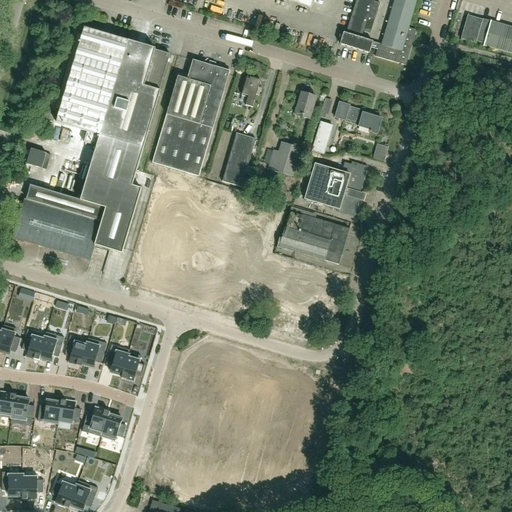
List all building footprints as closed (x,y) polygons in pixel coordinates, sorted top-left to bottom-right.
[(370,48),(377,50),(378,44),(361,39),(363,32),(370,34),(378,4),(365,0),(355,0),(347,31),(357,34),(356,38),(343,34),(339,45),(369,54),(370,48)] [(378,44),(377,50),(375,56),(405,66),(416,30),(408,28),(416,0),(394,0),(381,45),(378,44)] [(482,20),(475,18),(467,16),(461,39),(468,41),(469,40),(484,44),(483,46),(511,54),(511,27),(490,22),(489,25),(482,23),(482,20)] [(155,49),(84,28),(82,35),(76,33),(54,108),(60,110),(56,123),(87,132),(84,143),(96,146),(80,201),(105,209),(101,223),(94,246),(122,254),(141,189),(132,187),(159,96),(158,95),(170,55),(155,50),(155,49)] [(310,50),(314,38),(303,35),(300,47),(310,50)] [(208,65),(193,60),(187,79),(178,77),(152,163),(185,172),(195,175),(199,177),(224,91),(229,71),(214,67),(215,65),(209,63),(208,65)] [(260,80),(247,76),(241,95),(248,97),(245,105),(253,107),(260,80)] [(316,97),(301,93),(295,113),(301,115),(301,116),(303,116),(302,118),(309,120),(316,97)] [(345,121),(345,119),(355,122),(356,119),(360,120),(358,127),(370,130),(369,132),(377,134),(382,119),(370,115),(370,113),(349,107),(349,106),(339,103),(335,118),(345,121)] [(55,114),(39,109),(37,116),(53,121),(55,114)] [(332,126),(320,123),(312,152),(324,155),(332,127),(332,126)] [(234,188),(235,186),(241,188),(256,140),(236,134),(222,182),(230,184),(230,187),(234,188)] [(273,151),(267,149),(263,162),(270,164),(268,170),(271,171),(269,176),(282,181),(284,175),(292,177),(301,148),(281,143),(279,152),(274,150),(273,151)] [(388,148),(379,145),(377,152),(386,155),(388,148)] [(46,153),(31,149),(26,164),(42,169),(42,168),(46,170),(51,155),(46,154),(46,153)] [(342,173),(315,165),(304,200),(339,210),(338,211),(353,216),(358,199),(355,198),(357,192),(359,193),(367,168),(353,164),(352,165),(345,163),(342,173)] [(26,200),(24,200),(13,238),(90,261),(94,246),(101,223),(105,209),(80,201),(31,186),(26,200)] [(135,279),(201,295),(223,201),(194,194),(191,207),(154,198),(135,279)] [(305,216),(289,211),(279,247),(338,265),(349,229),(315,219),(316,215),(307,212),(305,216)] [(252,306),(267,245),(242,239),(227,300),(252,306)] [(0,291),(6,293),(8,286),(0,283),(0,291)] [(21,289),(18,297),(28,300),(33,301),(35,293),(31,292),(21,289)] [(107,323),(115,325),(117,318),(109,316),(107,323)] [(125,328),(127,321),(117,318),(115,325),(125,328)] [(2,333),(0,340),(0,352),(9,355),(10,352),(11,349),(16,351),(20,339),(14,337),(16,329),(4,326),(2,333)] [(25,338),(22,350),(28,352),(26,357),(39,361),(39,359),(46,335),(45,335),(34,332),(31,339),(25,338)] [(46,335),(39,359),(51,362),(53,356),(59,358),(64,338),(46,333),(45,335),(46,335)] [(70,336),(64,356),(70,357),(69,363),(81,367),(82,365),(81,364),(88,341),(87,341),(70,336)] [(88,341),(81,364),(82,365),(93,368),(95,362),(101,364),(107,344),(88,339),(87,341),(88,341)] [(109,353),(106,365),(112,367),(110,373),(122,376),(129,353),(130,351),(117,347),(115,355),(109,353)] [(122,376),(121,378),(134,382),(135,376),(141,378),(145,365),(139,364),(141,356),(129,353),(122,376)] [(337,374),(252,354),(251,355),(248,368),(186,354),(183,363),(192,358),(194,362),(185,404),(230,414),(229,420),(236,431),(241,410),(289,421),(298,415),(295,430),(301,432),(300,440),(303,445),(296,449),(312,453),(319,419),(317,415),(322,412),(326,392),(324,389),(321,391),(317,386),(318,381),(334,385),(337,374)] [(0,398),(0,417),(11,419),(12,419),(15,397),(16,398),(16,395),(1,393),(0,399),(0,398)] [(11,419),(10,424),(31,427),(34,407),(28,406),(29,400),(16,398),(15,397),(12,419),(11,419)] [(58,424),(58,428),(70,430),(71,424),(72,424),(73,421),(79,422),(81,410),(75,409),(76,403),(61,400),(60,403),(61,403),(58,424)] [(40,405),(37,421),(58,424),(61,403),(60,403),(47,401),(46,406),(40,405)] [(88,412),(84,424),(90,426),(88,434),(101,438),(108,415),(109,415),(110,412),(95,408),(94,414),(88,412)] [(108,415),(101,438),(115,442),(117,437),(123,439),(126,426),(120,424),(122,419),(109,415),(108,415)] [(291,427),(268,420),(260,451),(264,452),(262,460),(280,466),(291,427)] [(270,493),(274,476),(189,457),(183,482),(254,498),(256,489),(270,493)] [(2,473),(2,491),(8,491),(8,497),(22,497),(22,475),(23,475),(23,473),(2,473)] [(22,497),(22,499),(37,499),(37,493),(43,493),(43,481),(37,481),(37,475),(23,475),(22,475),(22,497)] [(77,488),(70,506),(70,507),(83,511),(85,506),(91,508),(96,496),(98,489),(79,482),(76,488),(77,488)] [(57,484),(52,496),(58,498),(56,504),(69,509),(70,507),(70,506),(77,488),(76,488),(63,483),(62,486),(57,484)] [(200,506),(202,501),(186,496),(185,501),(200,506)] [(188,511),(152,501),(148,511),(188,511)]
